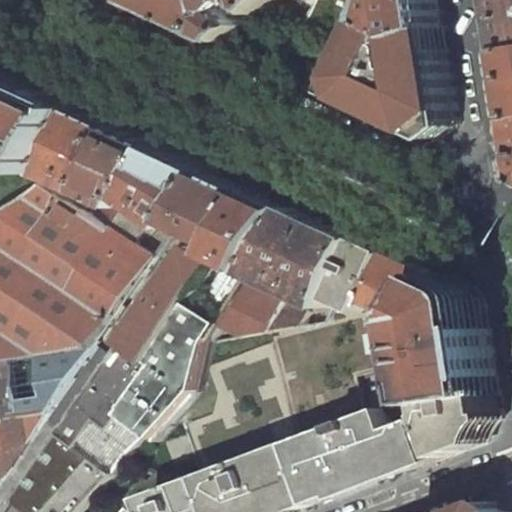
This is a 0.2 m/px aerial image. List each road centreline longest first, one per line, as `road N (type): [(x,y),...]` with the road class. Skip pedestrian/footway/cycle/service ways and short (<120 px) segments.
road 1 (primary): [(511,244),(7,0)]
road 2 (residential): [(511,190),(479,0)]
road 3 (unclassified): [(392,511),(511,466)]
